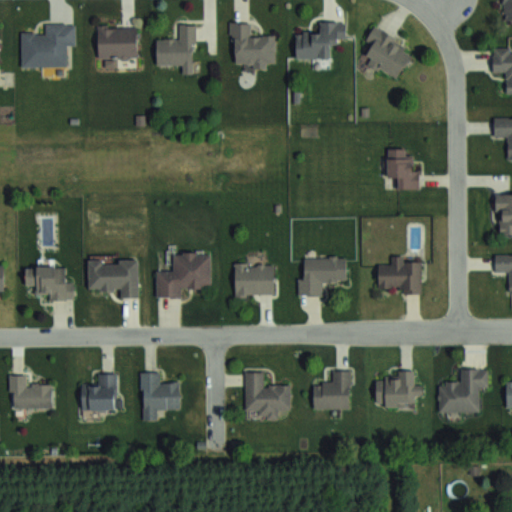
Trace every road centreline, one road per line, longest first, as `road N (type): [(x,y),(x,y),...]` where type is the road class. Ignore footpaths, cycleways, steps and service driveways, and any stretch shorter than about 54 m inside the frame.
road 1 (residential): [(511,328),(0,334)]
road 2 (residential): [(458,330),(455,78),(443,33),(426,10)]
